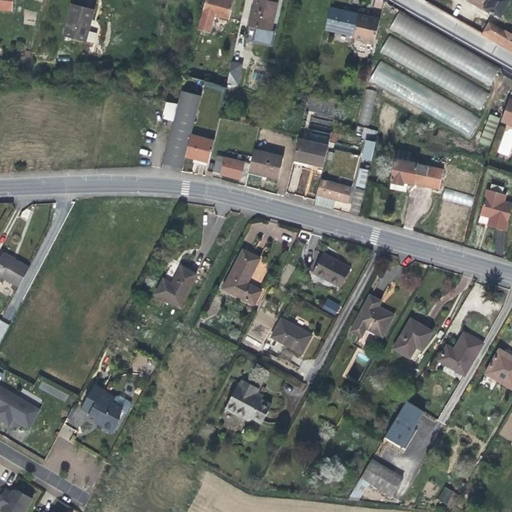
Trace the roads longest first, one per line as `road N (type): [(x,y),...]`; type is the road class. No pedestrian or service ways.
road 1 (tertiary): [(0,188),(120,183),(221,194),(511,274)]
road 2 (unclassified): [(0,447),(112,511)]
road 3 (residential): [(405,0),(511,61)]
